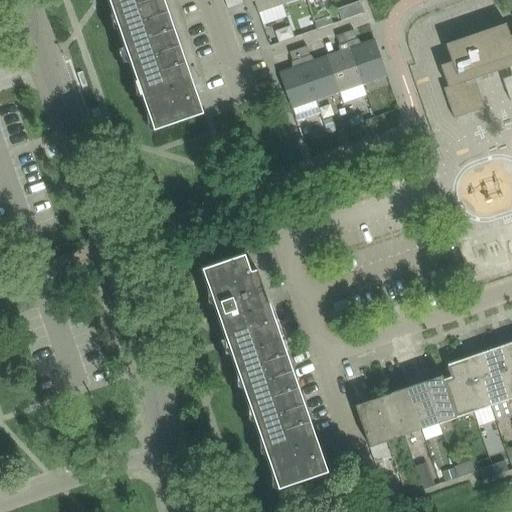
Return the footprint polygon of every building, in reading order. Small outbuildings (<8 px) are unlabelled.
[(110,0),(155,129),(202,113),(162,0),(110,0)] [(225,0),(228,9),(243,3),(241,0),(225,0)] [(283,5),(281,0),(254,0),(259,13),(283,5)] [(332,23),(330,16),(315,21),(318,28),(332,23)] [(511,35),(510,36),(506,23),(446,44),(452,61),(441,65),(448,87),(444,88),(454,118),(484,108),(474,78),(510,66),(511,72),(511,75),(503,78),(511,100),(511,99),(511,35)] [(388,76),(375,39),(357,46),(356,41),(358,40),(355,30),(346,33),(364,84),(388,76)] [(364,84),(346,33),(337,36),(341,46),(343,45),(345,50),(328,56),(340,92),(364,84)] [(340,92),(328,56),(310,62),(309,57),(311,56),(308,46),(299,49),(317,101),(340,92)] [(317,101),(299,49),(290,52),(294,62),(296,61),(298,66),(280,72),(293,109),(317,101)] [(331,107),(320,111),(322,116),(324,122),(333,119),(335,118),(331,107)] [(333,119),(324,122),(327,133),(336,129),(333,119)] [(279,487),(326,471),(280,337),(257,269),(251,271),(245,254),(203,268),(279,487)] [(347,298),(332,303),(339,322),(354,317),(347,298)] [(511,342),(499,347),(507,372),(498,375),(506,399),(511,397),(511,342)] [(507,372),(499,347),(482,353),(490,378),(482,381),(490,405),(506,399),(498,375),(507,372)] [(490,378),(482,353),(465,359),(473,384),(465,387),(473,411),(490,405),(482,381),(490,378)] [(473,384),(465,359),(447,365),(451,378),(443,381),(456,417),(473,411),(465,387),(473,384)] [(456,417),(443,381),(442,376),(424,382),(438,423),(456,417)] [(438,423),(424,382),(407,388),(421,429),(438,423)] [(421,429),(407,388),(390,394),(405,435),(421,429)] [(405,435),(390,394),(373,400),(388,440),(405,435)] [(373,400),(355,406),(369,447),(388,440),(373,400)] [(505,461),(492,465),(496,475),(509,471),(505,461)] [(455,468),(458,478),(476,472),(472,462),(455,468)] [(496,475),(492,465),(480,469),(484,480),(496,475)]
